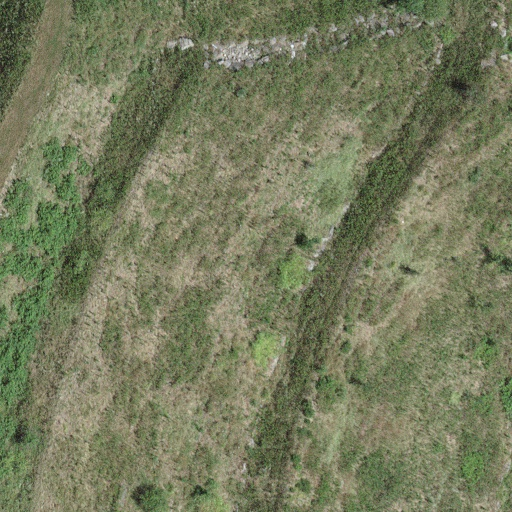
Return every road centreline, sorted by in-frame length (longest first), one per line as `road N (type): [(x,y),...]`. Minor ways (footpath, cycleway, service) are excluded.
road 1 (track): [(460,0),(466,22),(452,82),(324,290),(295,362),(257,511)]
road 2 (track): [(7,511),(36,372),(69,270),(171,68)]
